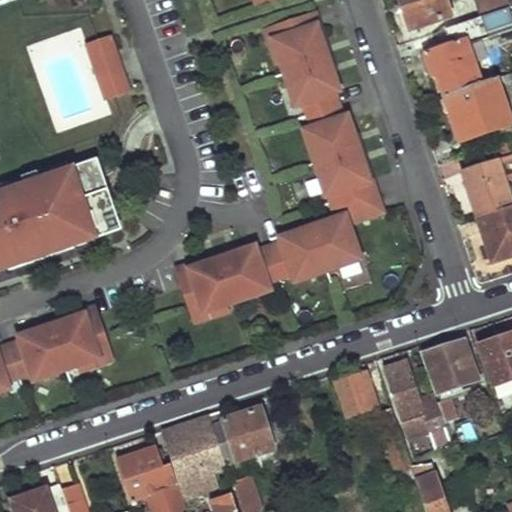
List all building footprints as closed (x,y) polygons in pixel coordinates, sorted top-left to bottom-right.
[(0,0),(0,8),(23,0),(0,0)] [(401,0),(410,30),(452,16),(447,0),(401,0)] [(476,0),(475,1),(480,20),(485,18),(510,10),(511,9),(511,2),(511,0),(476,0)] [(489,33),(491,38),(511,30),(511,15),(510,10),(485,18),(489,33)] [(315,13),(309,16),(315,31),(318,29),(324,47),(320,48),(325,62),(336,58),(319,12),(315,13)] [(318,29),(315,31),(309,16),(280,26),(291,58),(285,60),(287,64),(290,74),(325,62),(320,48),(324,47),(318,29)] [(449,30),(453,45),(468,40),(489,33),(485,18),(480,20),(449,30)] [(280,26),(266,30),(278,67),(287,64),(285,60),(291,58),(280,26)] [(114,39),(90,47),(96,63),(120,55),(114,39)] [(438,74),(445,97),(482,84),(468,40),(453,45),(423,54),(432,76),(438,74)] [(120,55),(96,63),(102,82),(126,74),(120,55)] [(336,58),(325,62),(329,75),(333,74),(340,72),(336,58)] [(333,74),(329,75),(325,62),(290,74),(295,90),(301,88),(306,102),(311,116),(337,108),(333,93),(339,91),(333,74)] [(126,74),(102,82),(108,100),(132,92),(126,74)] [(445,97),(461,142),(501,129),(511,125),(511,118),(499,79),(482,84),(445,97)] [(301,88),(295,90),(300,104),(306,102),(301,88)] [(349,120),(343,122),(337,108),(311,116),(316,131),(321,145),(315,147),(321,162),(326,160),(355,150),(351,138),(355,137),(349,120)] [(511,125),(501,129),(505,144),(507,143),(511,141),(511,125)] [(316,131),(310,133),(315,147),(321,145),(316,131)] [(355,137),(351,138),(355,150),(366,147),(361,134),(355,137)] [(478,153),(483,170),(502,164),(511,193),(511,158),(507,143),(505,144),(478,153)] [(366,147),(355,150),(360,165),(364,164),(370,181),(366,183),(372,200),(382,196),(366,147)] [(364,164),(360,165),(355,150),(326,160),(321,162),(325,177),(331,175),(343,209),(372,200),(366,183),(370,181),(364,164)] [(0,266),(8,264),(74,242),(76,248),(96,241),(95,235),(92,227),(120,218),(100,160),(11,190),(12,192),(0,196),(0,266)] [(465,176),(479,219),(511,208),(511,193),(502,164),(483,170),(465,176)] [(331,175),(325,177),(332,194),(329,195),(335,213),(343,209),(331,175)] [(382,196),(372,200),(378,217),(389,213),(382,196)] [(346,216),(328,222),(330,226),(317,230),(331,268),(346,263),(344,257),(361,251),(352,226),(378,217),(372,200),(343,209),(346,216)] [(511,208),(479,219),(494,263),(511,256),(511,208)] [(336,215),(315,223),(317,230),(330,226),(328,222),(346,216),(343,209),(335,213),(336,215)] [(95,235),(122,226),(120,218),(92,227),(95,235)] [(315,223),(301,228),(302,231),(303,235),(317,230),(315,223)] [(302,231),(286,237),(288,243),(272,248),(282,279),(300,273),(314,268),(316,273),(331,268),(317,230),(303,235),(302,231)] [(8,264),(11,271),(76,249),(76,248),(74,242),(8,264)] [(183,288),(191,310),(223,299),(225,305),(229,303),(255,294),(253,288),(267,284),(282,279),(272,248),(256,253),(255,247),(238,253),(239,256),(212,266),(211,262),(193,268),(194,272),(179,277),(183,288)] [(236,248),(177,269),(179,277),(194,272),(193,268),(211,262),(212,266),(239,256),(238,253),(236,248)] [(363,257),(361,251),(344,257),(346,263),(363,257)] [(314,268),(300,273),(302,278),(316,273),(314,268)] [(253,288),(255,294),(269,289),(267,284),(253,288)] [(191,310),(197,326),(233,314),(229,303),(225,305),(223,299),(191,310)] [(101,313),(98,305),(38,326),(40,330),(41,334),(68,325),(66,321),(84,315),(86,319),(101,313)] [(80,357),(112,346),(104,324),(101,313),(86,319),(84,315),(66,321),(68,325),(41,334),(40,330),(23,336),(25,343),(10,348),(21,378),(36,373),(50,368),(52,374),(78,365),(82,364),(80,357)] [(511,333),(481,344),(494,383),(511,376),(511,333)] [(425,353),(438,391),(478,378),(464,340),(425,353)] [(82,375),(117,363),(112,346),(80,357),(82,364),(78,365),(82,375)] [(0,385),(6,383),(21,378),(10,348),(0,351),(0,385)] [(386,368),(403,421),(425,414),(419,398),(407,361),(386,368)] [(38,379),(52,374),(50,368),(36,373),(38,379)] [(337,385),(349,421),(380,409),(368,374),(337,385)] [(425,414),(403,421),(410,441),(432,434),(430,427),(444,421),(443,418),(437,401),(434,393),(419,398),(425,414)] [(437,401),(443,418),(453,415),(448,397),(437,401)] [(214,424),(228,467),(249,460),(278,450),(262,406),(225,419),(222,412),(211,415),(214,424)] [(381,415),(400,473),(413,468),(395,410),(381,415)] [(161,431),(165,442),(214,424),(211,415),(161,431)] [(432,434),(437,450),(452,445),(444,421),(430,427),(432,434)] [(171,459),(185,502),(218,490),(212,472),(228,467),(214,424),(165,442),(171,459)] [(148,495),(154,511),(188,511),(185,502),(171,459),(164,461),(158,449),(119,461),(132,500),(148,495)] [(228,467),(234,484),(254,477),(249,460),(228,467)] [(417,479),(427,511),(446,511),(435,474),(417,479)] [(240,500),(243,511),(266,511),(254,477),(234,484),(240,500)] [(13,502),(17,511),(72,511),(64,489),(62,483),(13,502)] [(72,511),(89,511),(79,483),(64,489),(72,511)] [(220,506),(221,511),(242,511),(240,500),(220,506)]
